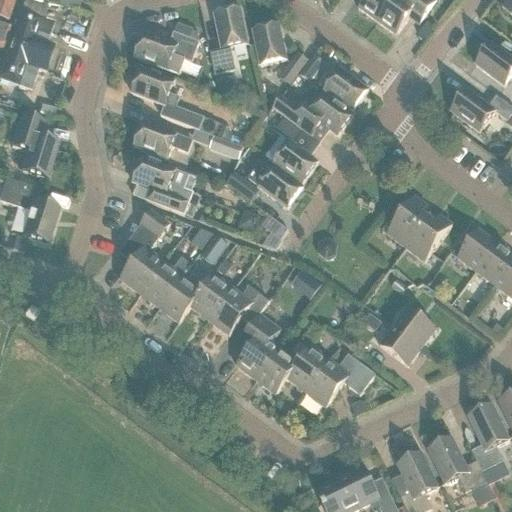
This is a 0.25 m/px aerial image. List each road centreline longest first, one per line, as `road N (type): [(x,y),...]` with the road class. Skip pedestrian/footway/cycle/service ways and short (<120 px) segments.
road 1 (unclassified): [(63,288),(294,459),(315,460),(493,373),(511,356)]
road 2 (unclassified): [(63,288),(95,184),(83,103),(111,24),(130,8),(171,0)]
road 3 (unclassified): [(511,219),(381,123)]
road 4 (unclassified): [(280,0),(405,92)]
road 5 (unclassified): [(296,234),(381,123)]
